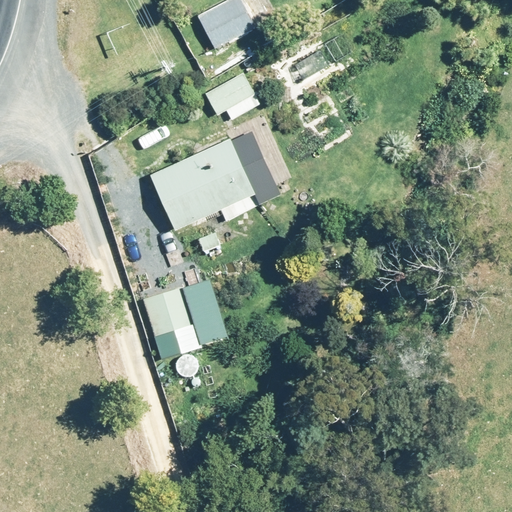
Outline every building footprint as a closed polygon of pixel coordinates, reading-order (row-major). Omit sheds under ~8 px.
[(245,0),(232,0),(202,19),(229,61),(268,37),(245,0)] [(249,71),(211,93),(224,115),(232,111),(236,119),(263,103),(257,93),(277,81),(270,68),(253,78),(249,71)] [(236,137),(161,170),(188,230),(263,197),(236,137)] [(228,223),(200,238),(209,254),(236,239),(228,223)] [(188,266),(146,277),(156,317),(199,306),(188,266)] [(223,283),(204,289),(214,318),(233,311),(223,283)]
